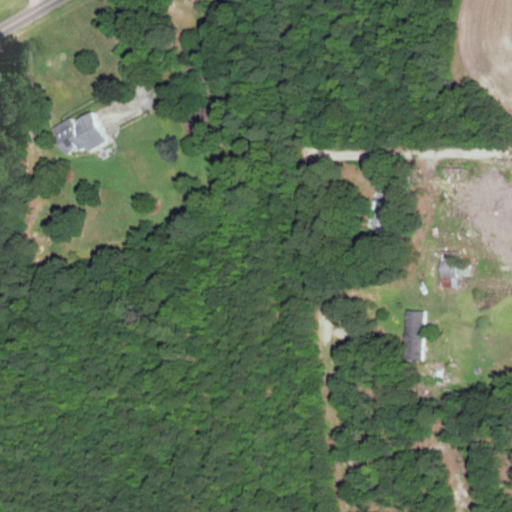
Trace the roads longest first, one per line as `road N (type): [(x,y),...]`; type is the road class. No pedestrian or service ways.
road 1 (residential): [(290,0),(352,511)]
road 2 (residential): [(511,151),(310,151)]
